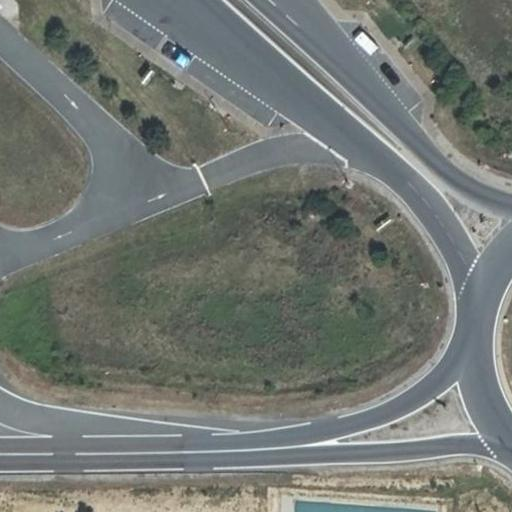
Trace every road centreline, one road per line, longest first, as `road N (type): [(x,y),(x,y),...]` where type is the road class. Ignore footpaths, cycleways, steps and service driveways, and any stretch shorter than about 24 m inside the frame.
road 1 (motorway): [(183,0),(416,191),(454,241),(483,318)]
road 2 (motorway): [(511,204),(444,171),(280,0)]
road 3 (secondary): [(0,454),(266,447)]
road 4 (secondary): [(481,337),(420,398),(266,447)]
road 5 (secondary): [(266,447),(411,445),(507,424)]
